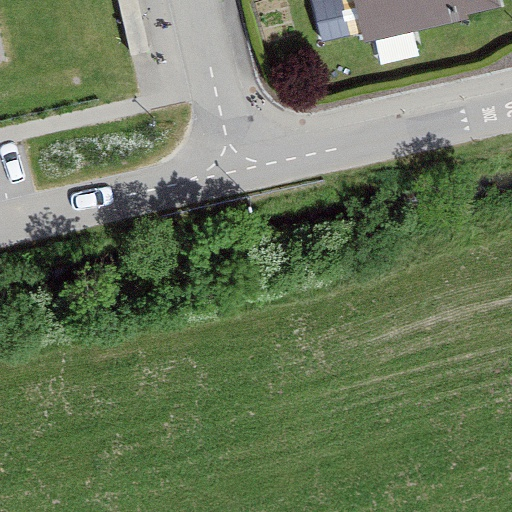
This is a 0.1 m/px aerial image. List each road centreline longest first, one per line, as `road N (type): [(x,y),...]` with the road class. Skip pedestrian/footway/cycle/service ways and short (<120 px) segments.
road 1 (residential): [(238,172),(511,107)]
road 2 (residential): [(0,224),(238,172)]
road 3 (residential): [(238,172),(195,0)]
